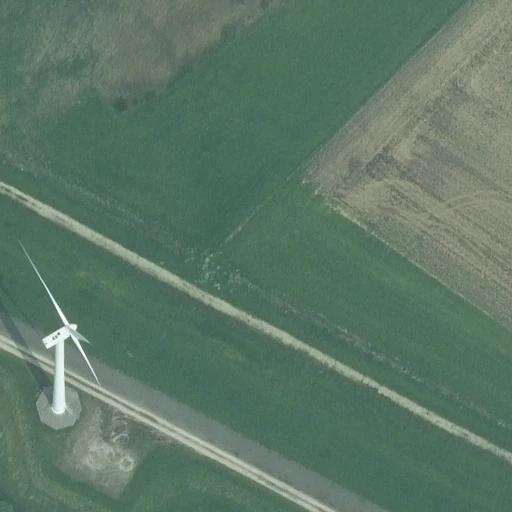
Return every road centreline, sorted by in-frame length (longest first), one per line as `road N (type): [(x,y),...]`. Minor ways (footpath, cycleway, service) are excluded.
road 1 (track): [(0,186),(511,459)]
road 2 (track): [(0,324),(335,511)]
